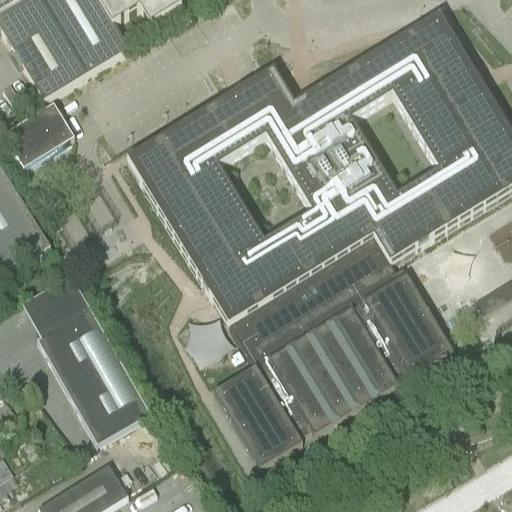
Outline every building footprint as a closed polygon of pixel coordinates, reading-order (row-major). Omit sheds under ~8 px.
[(28,7),(24,0),(0,0),(0,41),(42,111),(85,85),(35,3),(28,7)] [(24,0),(28,7),(35,3),(85,85),(128,60),(112,34),(111,34),(90,0),(24,0)] [(90,0),(111,34),(112,34),(139,17),(149,34),(180,15),(180,14),(178,15),(168,0),(90,0)] [(401,277),(394,281),(389,273),(511,197),(511,146),(438,25),(293,114),(272,79),(125,169),(252,377),(212,402),(248,462),(259,479),(301,453),(298,447),(310,440),(313,445),(396,394),(393,389),(405,381),(408,387),(451,361),(404,284),(405,284),(401,277)] [(1,146),(22,179),(73,148),(52,114),(1,146)] [(0,287),(49,257),(0,178),(0,287)] [(511,285),(473,310),(481,323),(511,304),(511,285)] [(96,453),(149,422),(88,317),(35,348),(96,453)] [(0,489),(5,487),(12,483),(12,482),(0,463),(0,489)] [(45,511),(115,511),(125,506),(106,475),(45,511)] [(12,483),(5,487),(10,495),(16,490),(12,483)] [(0,511),(1,511),(9,507),(0,491),(0,511)]
